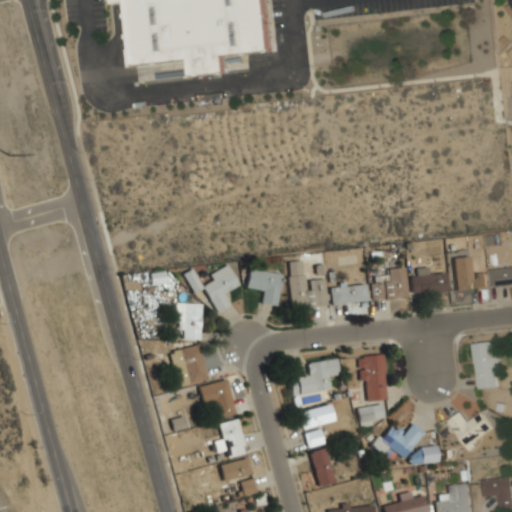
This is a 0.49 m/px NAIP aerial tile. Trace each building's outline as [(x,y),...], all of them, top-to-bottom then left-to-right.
[(263,0),(269,49),(222,55),(224,72),(187,77),(185,58),(128,65),(122,3),(116,3),(107,4),(106,0),(263,0)] [(456,290),(473,288),(468,255),(451,258),(456,290)] [(285,261),(289,307),(324,304),(323,289),(317,290),(316,280),(308,281),(309,289),(303,290),(301,260),(285,261)] [(237,284),(226,264),(208,274),(211,279),(200,286),(215,312),(229,305),(222,293),(237,284)] [(491,287),(511,283),(511,266),(488,270),(491,287)] [(406,296),(403,267),(386,269),(386,274),(369,276),(372,300),(406,296)] [(414,267),(414,275),(409,275),(410,293),(445,292),(444,280),(435,280),(435,273),(427,273),(427,267),(414,267)] [(202,287),(190,268),(181,274),(193,293),(202,287)] [(245,288),(261,289),(259,303),(276,305),(279,272),(247,269),(245,288)] [(149,272),(150,284),(164,283),(163,271),(149,272)] [(328,286),(329,303),(365,302),(364,284),(328,286)] [(181,339),(199,339),(200,303),(176,302),(175,328),(181,329),(181,339)] [(496,340),(472,341),(475,387),(498,385),(496,340)] [(168,351),(175,386),(204,381),(197,345),(168,351)] [(385,398),(380,353),(356,355),(361,400),(385,398)] [(334,357),(304,361),(306,374),(286,377),(289,394),(328,389),(327,377),(336,375),(334,357)] [(200,405),(211,403),(213,418),(232,415),(227,380),(197,384),(200,405)] [(297,410),(301,428),(333,420),(329,402),(297,410)] [(380,402),(355,406),(358,423),(383,418),(380,402)] [(471,447),(493,424),(478,410),(470,418),(460,408),(446,424),(471,447)] [(185,427),(182,416),(168,419),(171,431),(185,427)] [(217,422),(219,439),(213,440),(214,452),(224,450),(225,457),(242,454),(237,419),(217,422)] [(383,457),(390,448),(401,457),(423,432),(410,421),(400,432),(389,422),(370,445),(383,457)] [(305,445),(321,442),(319,427),(302,430),(305,445)] [(333,481),(324,446),(307,450),(316,485),(333,481)] [(406,453),(409,465),(438,459),(435,447),(406,453)] [(250,474),(247,458),(218,464),(221,480),(250,474)] [(481,477),(482,497),(494,496),(495,507),(511,507),(511,476),(481,477)] [(237,481),(241,495),(255,491),(251,477),(237,481)] [(469,511),(467,482),(446,484),(447,494),(432,495),(433,511),(469,511)] [(425,511),(422,495),(411,497),(410,490),(397,492),(398,501),(381,504),(382,511),(425,511)] [(335,504),(336,507),(326,507),(326,511),(371,511),(371,503),(335,504)]
